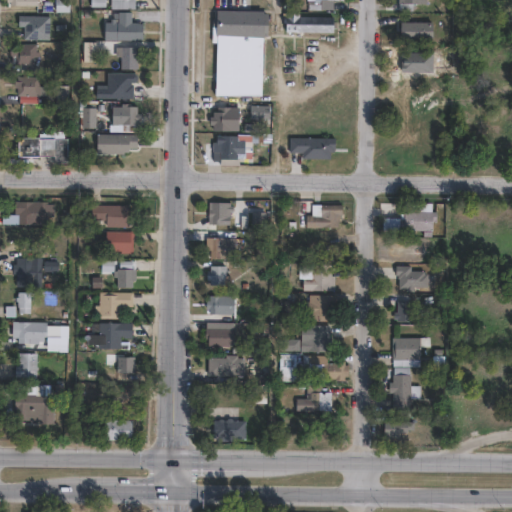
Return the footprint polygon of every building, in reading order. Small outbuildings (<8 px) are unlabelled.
[(69,0),(70,10),(56,10),(56,0),(69,0)] [(132,0),(132,8),(107,7),(107,0),(132,0)] [(339,0),(339,8),(316,7),(316,3),(310,3),(310,0),(339,0)] [(425,0),(425,1),(411,1),(411,9),(396,9),(396,0),(425,0)] [(129,10),(129,20),(140,20),(140,38),(102,38),(102,20),(107,20),(107,17),(116,17),(116,10),(129,10)] [(268,13),(267,38),(262,38),(261,95),(215,95),(216,42),(211,42),(211,18),(216,18),(216,10),(264,10),(264,13),(268,13)] [(50,14),(49,38),(23,37),(24,25),(18,25),(18,13),(50,14)] [(331,17),(331,32),(282,31),(282,13),(296,13),(296,16),(331,17)] [(432,37),(399,37),(399,20),(432,20),(432,37)] [(133,40),(133,47),(137,47),(137,56),(133,56),(133,67),(116,67),(116,50),(112,50),(112,41),(116,41),(116,40),(133,40)] [(36,42),(36,50),(39,50),(39,55),(34,55),(34,62),(15,62),(15,54),(10,54),(10,45),(22,45),(22,42),(36,42)] [(127,81),(127,84),(130,84),(130,97),(101,97),(101,88),(104,88),(104,72),(133,73),(133,81),(127,81)] [(45,83),(45,94),(16,94),(17,86),(14,86),(14,74),(39,75),(38,83),(45,83)] [(69,84),(68,102),(56,101),(57,83),(69,84)] [(126,101),(126,104),(135,104),(135,112),(138,112),(138,118),(134,118),(134,123),(133,123),(133,129),(118,129),(118,123),(115,123),(115,114),(119,114),(119,101),(126,101)] [(266,105),(266,119),(251,118),(252,105),(266,105)] [(96,107),(95,127),(79,126),(80,106),(96,107)] [(229,112),(229,116),(227,116),(227,130),(209,130),(209,124),(206,124),(206,117),(209,117),(209,112),(213,112),(213,106),(227,107),(227,112),(229,112)] [(64,129),(64,137),(67,137),(67,161),(55,161),(55,154),(19,154),(19,148),(15,148),(15,142),(19,142),(19,135),(40,135),(40,137),(54,137),(54,129),(64,129)] [(328,150),(328,158),(300,158),(299,152),(287,152),(288,131),(333,133),(333,150),(328,150)] [(126,151),(94,152),(94,133),(134,133),(134,147),(126,147),(126,151)] [(234,135),(234,146),(242,146),(242,157),(234,157),(234,159),(217,159),(217,161),(209,161),(209,142),(213,142),(213,135),(234,135)] [(490,165),(507,165),(507,148),(490,148),(490,165)] [(232,204),(231,209),(228,209),(228,222),(205,222),(206,200),(228,200),(228,204),(232,204)] [(435,209),(435,219),(431,219),(431,228),(430,228),(429,233),(420,233),(420,228),(379,227),(379,215),(397,215),(397,211),(401,211),(402,200),(430,200),(430,209),(435,209)] [(50,206),(50,212),(46,212),(46,225),(18,224),(18,214),(14,214),(14,201),(45,202),(45,206),(50,206)] [(336,225),(304,225),(304,212),(309,212),(309,202),(341,202),(341,212),(336,212),(336,225)] [(125,205),(125,226),(103,226),(103,220),(88,219),(88,204),(125,205)] [(265,212),(252,212),(252,223),(265,223),(265,212)] [(129,231),(129,253),(102,252),(102,230),(129,231)] [(233,236),(233,247),(224,247),(224,256),(208,256),(208,248),(204,248),(204,235),(233,236)] [(345,268),(345,274),(333,274),(332,289),(300,288),(300,276),(309,276),(309,262),(330,262),(329,267),(345,268)] [(224,264),(224,274),(229,274),(229,283),(208,283),(208,277),(205,277),(205,268),(207,268),(208,263),(224,264)] [(425,272),(424,284),(411,284),(411,289),(403,289),(403,286),(395,286),(395,276),(394,276),(394,272),(392,272),(392,263),(408,263),(408,268),(421,268),(421,272),(425,272)] [(34,264),(34,265),(40,265),(40,278),(35,278),(35,287),(16,287),(16,275),(15,275),(15,264),(34,264)] [(132,269),(132,280),(129,280),(129,287),(114,287),(114,277),(110,277),(110,270),(113,270),(113,268),(132,269)] [(130,292),(130,305),(117,305),(117,318),(96,317),(96,312),(91,312),(91,305),(96,305),(96,291),(130,292)] [(29,292),(29,313),(17,313),(17,307),(17,301),(15,301),(15,297),(17,297),(17,292),(29,292)] [(327,293),(327,319),(306,319),(306,312),(299,312),(299,299),(306,299),(307,292),(327,293)] [(232,294),(232,312),(207,312),(207,307),(204,307),(204,299),(207,299),(207,293),(232,294)] [(293,298),(292,317),(281,316),(281,298),(293,298)] [(408,299),(408,319),(393,319),(393,316),(391,316),(391,310),(393,310),(394,298),(408,299)] [(232,327),(231,344),(206,344),(206,337),(204,337),(204,320),(227,320),(227,327),(232,327)] [(29,322),(28,343),(16,343),(16,332),(15,332),(15,321),(29,322)] [(129,323),(129,337),(117,337),(117,348),(95,348),(95,344),(84,344),(84,335),(95,335),(95,322),(129,323)] [(329,323),(328,351),(303,350),(303,323),(329,323)] [(418,358),(389,358),(389,335),(427,335),(427,344),(418,344),(418,358)] [(296,368),(295,379),(276,379),(277,352),(293,352),(292,368),(296,368)] [(36,378),(15,378),(14,366),(17,366),(17,353),(35,353),(36,378)] [(236,356),(241,356),(241,374),(205,373),(206,355),(224,356),(224,353),(236,353),(236,356)] [(131,356),(131,373),(113,372),(114,356),(131,356)] [(346,363),(346,375),(342,375),(342,378),(320,377),(321,363),(331,363),(332,359),(342,359),(342,363),(346,363)] [(407,372),(407,411),(389,411),(389,390),(386,390),(386,380),(389,380),(389,372),(407,372)] [(264,401),(254,401),(254,382),(264,382),(264,401)] [(331,390),(330,409),(310,409),(310,411),(301,410),(301,397),(304,397),(304,383),(318,384),(318,390),(331,390)] [(53,395),(52,425),(39,424),(39,420),(13,419),(14,394),(53,395)] [(236,422),(236,428),(232,427),(231,440),(214,440),(215,431),(211,431),(211,425),(214,425),(214,418),(232,419),(232,422),(236,422)] [(411,419),(411,427),(404,427),(404,430),(396,430),(396,435),(380,435),(381,418),(411,419)] [(129,420),(128,440),(100,439),(101,419),(129,420)]
